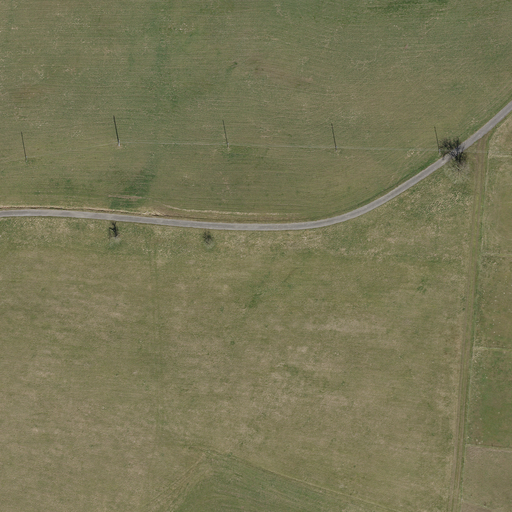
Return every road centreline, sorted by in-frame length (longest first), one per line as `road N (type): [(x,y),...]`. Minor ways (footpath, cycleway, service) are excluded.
road 1 (track): [(0,217),(295,230),(340,222),(398,195),(511,106)]
road 2 (track): [(475,140),(452,511)]
